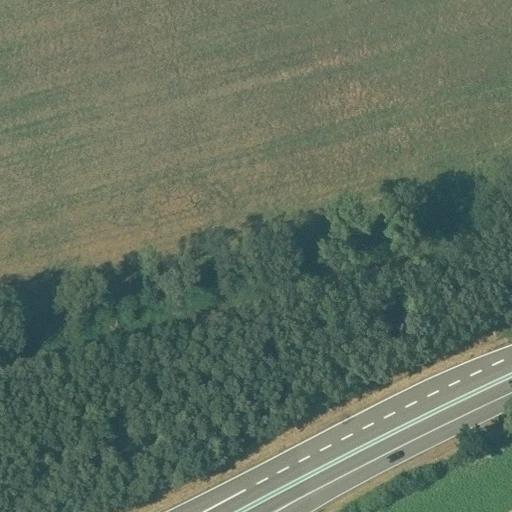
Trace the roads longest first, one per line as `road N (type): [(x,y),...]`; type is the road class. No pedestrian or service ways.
road 1 (trunk): [(511,363),(267,478)]
road 2 (trunk): [(259,511),(435,425)]
road 3 (trunk): [(292,511),(435,425)]
